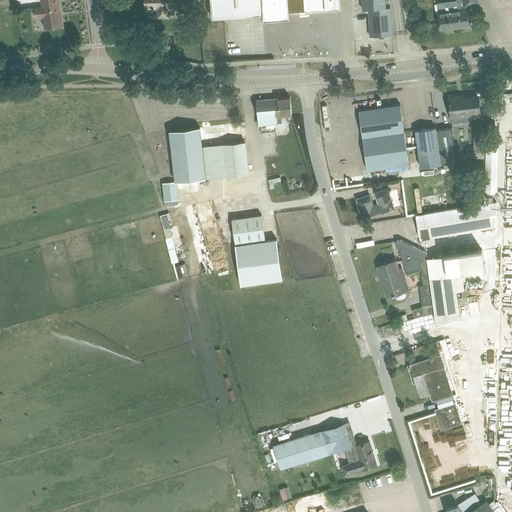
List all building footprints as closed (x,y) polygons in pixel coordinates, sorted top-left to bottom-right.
[(60,17),(58,0),(43,0),(44,0),(42,1),(43,7),(35,8),(37,18),(44,17),(45,28),(62,26),(61,16),(60,17)] [(176,0),(146,0),(147,7),(152,7),(152,8),(154,8),(154,7),(158,7),(158,16),(168,16),(168,7),(177,6),(176,0)] [(210,0),(212,18),(263,14),(262,0),(210,0)] [(262,0),(263,14),(264,20),(289,18),(289,12),(340,7),(339,0),(262,0)] [(382,38),(386,35),(393,35),(391,7),(385,8),(384,0),(362,0),(363,10),(369,10),(371,37),(378,36),(382,38)] [(438,12),(440,29),(449,28),(449,26),(457,25),(458,27),(471,25),(468,6),(480,4),(479,0),(462,0),(463,6),(460,8),(457,1),(437,4),(438,12)] [(170,48),(171,41),(158,39),(157,46),(170,48)] [(458,96),(449,97),(450,107),(452,122),(481,118),(479,106),(478,96),(458,99),(458,96)] [(281,116),(292,115),(290,97),(257,100),(259,125),(275,124),(275,123),(282,122),(281,116)] [(368,169),(409,163),(401,104),(359,110),(368,169)] [(416,130),(417,140),(421,167),(442,164),(437,131),(436,127),(416,130)] [(245,166),(243,142),(202,147),(200,128),(169,131),(176,181),(177,181),(249,173),(248,166),(245,166)] [(452,129),(437,131),(442,164),(457,162),(452,129)] [(473,139),(473,143),(467,143),(467,151),(459,152),(459,157),(479,156),(479,139),(473,139)] [(498,193),(499,147),(486,147),(485,192),(498,193)] [(273,182),(281,181),(280,177),(268,179),(270,189),(274,188),(273,182)] [(163,183),(165,201),(179,199),(177,181),(176,181),(163,183)] [(282,187),(271,189),(272,195),(283,193),(282,187)] [(370,195),(357,199),(363,218),(381,212),(382,213),(395,209),(391,200),(392,199),(388,187),(374,192),(378,204),(373,205),(370,195)] [(484,203),(446,210),(423,214),(417,215),(421,238),(496,225),(497,201),(493,202),(493,194),(484,194),(484,203)] [(162,227),(170,226),(168,212),(160,213),(162,227)] [(262,215),(232,219),(235,242),(265,238),(262,215)] [(170,226),(164,228),(176,277),(185,274),(182,261),(178,262),(170,226)] [(265,240),(235,244),(241,285),(282,279),(277,238),(265,240)] [(401,240),(397,241),(402,256),(407,273),(421,269),(423,286),(420,286),(424,315),(434,313),(436,322),(460,318),(456,291),(466,290),(464,277),(486,273),(483,249),(428,258),(427,253),(401,240)] [(393,295),(396,294),(396,297),(398,298),(401,298),(404,297),(406,296),(406,294),(405,291),(409,290),(402,268),(398,269),(396,262),(378,267),(387,296),(393,295)] [(401,332),(399,323),(393,324),(395,334),(401,332)] [(439,356),(418,363),(409,366),(412,376),(424,372),(433,400),(451,394),(439,356)] [(469,407),(470,399),(455,404),(436,410),(442,429),(462,423),(462,422),(470,419),(468,411),(467,408),(469,407)] [(331,427),(321,430),(328,454),(338,451),(348,448),(340,424),(331,427)] [(321,430),(273,445),(280,469),(328,454),(321,430)] [(370,441),(356,445),(361,460),(342,465),(345,474),(363,469),(377,465),(370,441)] [(511,483),(508,474),(501,477),(507,489),(511,486),(511,483)] [(288,485),(279,486),(281,498),(289,497),(288,485)] [(494,511),(487,501),(469,511),(494,511)]
